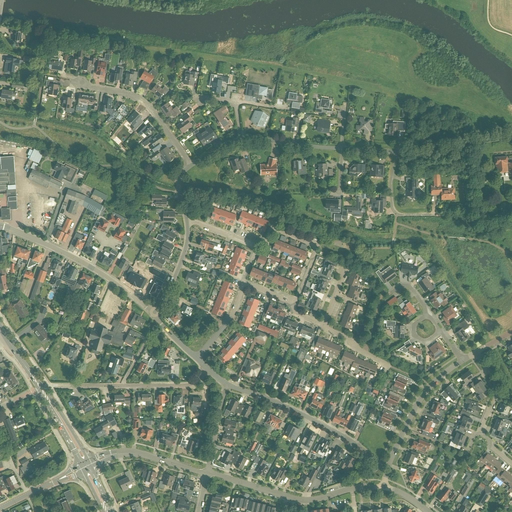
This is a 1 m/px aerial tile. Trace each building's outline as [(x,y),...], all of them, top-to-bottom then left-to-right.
[(21,43),(22,38),(22,35),(21,35),(21,32),(16,31),(11,30),(10,34),(15,35),(14,42),(16,42),(16,47),(20,47),(20,43),(21,43)] [(82,58),(83,50),(79,49),(78,57),(75,56),(74,60),(71,59),(70,68),(77,69),(78,66),(81,67),(82,58)] [(108,70),(109,60),(110,55),(105,54),(104,59),(104,62),(98,62),(97,68),(96,67),(96,73),(97,73),(96,75),(100,75),(104,75),(105,69),(108,70)] [(11,59),(6,58),(6,62),(5,62),(4,73),(9,74),(9,72),(14,72),(15,66),(19,67),(19,64),(22,64),(22,60),(20,60),(11,58),(11,59)] [(61,71),(63,63),(58,62),(59,59),(50,58),(49,68),(52,68),(52,69),(61,71)] [(94,70),(96,58),(91,58),(91,61),(85,60),(83,70),(90,71),(91,69),(94,70)] [(123,69),(123,67),(118,66),(118,69),(117,69),(116,72),(112,71),(112,73),(111,73),(111,76),(110,75),(109,80),(110,80),(110,82),(117,83),(118,80),(121,81),(123,69)] [(155,79),(158,73),(153,70),(151,75),(144,71),(141,78),(144,80),(143,82),(143,81),(140,87),(146,90),(150,83),(153,78),(155,79)] [(136,82),(138,72),(131,71),(131,75),(127,74),(125,85),(132,86),(132,81),(136,82)] [(192,72),(186,71),(185,72),(184,77),(185,78),(184,85),(192,86),(193,78),(198,79),(199,73),(192,72)] [(229,77),(220,76),(220,77),(217,76),(216,81),(213,80),(213,83),(210,83),(209,87),(212,87),(212,90),(220,92),(222,82),(225,83),(225,84),(228,84),(229,77)] [(56,96),(58,85),(53,84),(54,81),(47,80),(46,86),(49,87),(48,95),(56,96)] [(162,90),(156,85),(151,91),(159,97),(161,100),(169,90),(164,87),(162,90)] [(271,99),(273,90),(267,89),(268,88),(259,87),(259,91),(251,89),(250,96),(258,98),(257,99),(262,100),(262,95),(266,96),(266,98),(271,99)] [(2,90),(1,98),(7,99),(7,101),(10,101),(11,99),(11,96),(15,96),(16,92),(12,92),(2,90)] [(301,104),(303,96),(296,95),(297,94),(289,92),(288,99),(286,99),(286,103),(289,104),(290,103),(292,103),(291,112),(304,114),(303,121),(310,122),(311,115),(304,114),(305,108),(299,108),(300,103),(301,104)] [(74,100),(75,93),(69,93),(68,98),(64,97),(62,108),(70,109),(70,108),(71,100),(74,100)] [(76,106),(75,110),(81,111),(81,108),(83,108),(83,104),(88,105),(89,96),(79,94),(78,103),(78,106),(76,106)] [(89,96),(88,105),(92,105),(91,109),(97,110),(98,104),(98,102),(95,101),(95,97),(89,96)] [(110,109),(112,99),(104,98),(103,105),(100,105),(99,111),(108,112),(108,109),(110,109)] [(329,104),(329,100),(321,99),(321,103),(317,102),(315,112),(325,114),(326,111),(331,112),(332,105),(329,104)] [(168,103),(161,108),(167,117),(171,114),(174,117),(180,113),(176,107),(173,109),(171,107),(173,105),(170,101),(168,103)] [(187,103),(186,102),(182,105),(184,108),(181,110),(182,112),(185,109),(185,108),(188,106),(189,108),(191,106),(189,102),(187,103)] [(127,109),(127,107),(122,104),(121,104),(117,109),(114,106),(113,111),(112,114),(107,121),(109,122),(115,117),(120,121),(123,116),(123,117),(125,116),(127,113),(127,112),(125,110),(127,109)] [(220,126),(222,125),(225,130),(226,130),(227,130),(228,129),(233,125),(229,120),(227,121),(223,115),(219,109),(214,113),(219,121),(217,122),(217,123),(219,126),(220,126)] [(263,127),(268,117),(263,112),(256,111),(251,122),(256,126),(263,127)] [(136,129),(140,125),(137,122),(141,117),(136,112),(128,121),(133,126),(131,128),(134,132),(136,129)] [(182,133),(191,126),(189,122),(192,120),(187,114),(181,118),(184,122),(177,126),(182,133)] [(368,121),(364,121),(364,118),(360,117),(359,125),(356,125),(356,130),(364,131),(364,134),(368,134),(368,131),(371,132),(372,120),(368,120),(368,121)] [(297,132),(299,119),(293,118),(293,121),(287,120),(285,130),(297,132)] [(328,133),(329,122),(319,121),(318,131),(328,133)] [(388,124),(385,124),(385,128),(388,129),(388,135),(396,135),(397,131),(401,131),(402,122),(393,121),(393,124),(388,124)] [(147,136),(154,129),(148,123),(143,130),(140,127),(135,131),(140,136),(143,133),(147,136)] [(204,145),(216,138),(209,128),(198,136),(204,145)] [(154,152),(158,150),(162,147),(160,144),(163,142),(158,135),(150,141),(153,145),(150,147),(154,152)] [(148,139),(142,143),(144,147),(151,142),(150,141),(152,139),(150,137),(148,139)] [(167,147),(160,152),(158,150),(154,152),(154,153),(149,156),(153,161),(162,155),(165,159),(167,162),(172,159),(173,160),(175,158),(172,153),(172,154),(167,147)] [(31,167),(38,170),(46,152),(36,148),(27,170),(29,171),(31,167)] [(17,209),(15,172),(14,156),(0,157),(1,164),(0,164),(0,208),(10,208),(10,210),(17,209)] [(511,162),(507,163),(507,157),(495,158),(495,164),(496,173),(508,172),(509,176),(511,175),(511,162)] [(249,171),(244,158),(239,160),(239,158),(230,161),(233,171),(240,169),(241,173),(249,171)] [(275,164),(276,159),(269,158),(267,164),(260,165),(261,175),(270,174),(270,176),(277,175),(276,164),(275,164)] [(303,167),(302,160),(297,161),(297,160),(292,161),(293,171),(298,171),(298,175),(306,174),(305,166),(303,167)] [(67,168),(58,163),(55,170),(57,171),(54,178),(61,181),(64,175),(66,176),(67,174),(74,178),(77,170),(68,166),(67,168)] [(327,169),(327,164),(318,164),(318,169),(315,169),(316,177),(320,179),(320,178),(323,176),(323,175),(326,175),(326,176),(333,176),(332,169),(327,169)] [(364,173),(365,165),(354,164),(354,168),(353,169),(349,169),(349,176),(357,176),(357,173),(364,173)] [(382,177),(383,165),(372,165),(371,177),(382,177)] [(59,191),(62,184),(33,169),(28,179),(47,188),(48,185),(59,191)] [(440,182),(440,174),(433,174),(433,182),(435,182),(435,186),(431,186),(431,194),(441,194),(441,199),(454,199),(454,189),(441,189),(441,186),(439,186),(438,182),(440,182)] [(416,186),(416,182),(418,182),(417,178),(410,178),(410,182),(407,182),(407,191),(406,191),(406,196),(418,195),(418,186),(416,186)] [(89,210),(91,211),(97,215),(99,215),(101,210),(103,206),(86,196),(68,190),(65,198),(72,200),(68,213),(75,215),(78,205),(82,206),(89,210)] [(166,207),(167,199),(161,199),(162,195),(152,195),(152,202),(156,202),(156,206),(166,207)] [(385,205),(386,199),(386,195),(381,195),(380,198),(380,201),(375,201),(375,199),(372,199),(371,205),(370,205),(370,208),(374,209),(374,212),(382,213),(382,208),(383,205),(385,205)] [(361,214),(361,208),(361,198),(355,197),(354,205),(355,205),(355,208),(346,207),(346,208),(346,214),(353,214),(353,217),(362,217),(362,214),(361,214)] [(326,200),(325,208),(332,208),(332,212),(333,212),(341,213),(341,205),(338,205),(338,200),(336,200),(326,200)] [(66,215),(69,204),(64,203),(60,222),(65,223),(66,215)] [(10,206),(1,207),(2,219),(11,219),(10,206)] [(211,206),(209,213),(212,214),(211,218),(216,220),(220,209),(219,209),(214,207),(211,206)] [(243,224),(247,213),(242,211),(242,210),(240,208),(238,213),(241,214),(238,221),(243,224)] [(225,211),(220,209),(216,220),(221,222),(225,211)] [(225,211),(221,222),(226,224),(230,213),(225,211)] [(174,224),(177,221),(174,218),(174,212),(163,212),(163,222),(172,222),(174,224)] [(111,215),(108,221),(112,223),(116,226),(119,221),(122,223),(122,224),(125,218),(117,213),(115,217),(111,215)] [(230,213),(226,224),(232,226),(236,215),(230,213)] [(248,226),(253,215),(247,213),(243,224),(248,226)] [(254,228),(258,217),(253,215),(248,226),(254,228)] [(259,230),(263,219),(258,217),(254,228),(259,230)] [(56,230),(54,236),(55,237),(65,242),(68,235),(66,234),(72,220),(67,218),(63,228),(58,226),(57,230),(56,230)] [(151,231),(153,227),(155,222),(144,218),(143,221),(149,225),(147,229),(151,231)] [(264,232),(269,222),(263,219),(259,230),(264,232)] [(96,220),(94,226),(98,228),(97,228),(104,232),(107,227),(106,227),(108,223),(103,220),(101,223),(99,223),(100,222),(96,220)] [(172,242),(176,235),(168,231),(169,228),(163,225),(160,229),(166,232),(163,237),(161,236),(160,236),(167,240),(167,239),(172,242)] [(116,233),(114,237),(120,241),(121,241),(125,243),(128,237),(125,235),(124,236),(123,235),(125,232),(119,229),(117,233),(116,233)] [(82,239),(79,238),(80,234),(76,232),(73,239),(77,241),(74,247),(78,249),(78,248),(81,250),(84,243),(87,237),(83,236),(82,239)] [(166,242),(167,240),(160,236),(158,240),(164,243),(161,248),(162,249),(171,254),(172,253),(170,252),(174,246),(166,242)] [(206,239),(205,240),(202,239),(201,240),(200,239),(198,244),(200,245),(199,245),(204,247),(204,248),(212,251),(213,248),(220,251),(219,253),(225,255),(227,250),(221,248),(217,247),(218,244),(209,242),(210,240),(206,239)] [(273,248),(272,250),(277,252),(278,250),(279,250),(282,242),(276,240),(273,248)] [(87,242),(83,250),(84,251),(84,252),(88,254),(87,255),(92,258),(96,251),(91,248),(90,248),(88,247),(90,244),(87,242)] [(284,252),(287,244),(282,242),(279,250),(284,252)] [(288,256),(292,246),(287,244),(284,252),(289,254),(288,256)] [(3,246),(0,246),(0,253),(2,254),(2,250),(5,250),(5,249),(8,249),(8,245),(4,245),(4,246),(3,246)] [(295,256),(298,249),(292,246),(288,256),(293,258),(294,256),(295,256)] [(14,256),(14,257),(19,259),(18,263),(20,264),(21,262),(21,261),(20,260),(24,249),(18,247),(16,251),(15,251),(14,255),(14,256)] [(244,258),(247,252),(236,247),(234,254),(244,258)] [(24,249),(20,260),(21,261),(21,262),(20,264),(21,264),(22,265),(23,262),(23,261),(27,262),(27,260),(28,260),(30,256),(29,255),(30,251),(24,249)] [(162,256),(168,260),(171,254),(162,249),(160,253),(154,250),(152,255),(155,256),(155,257),(160,259),(161,258),(162,256)] [(300,259),(303,251),(298,249),(295,256),(300,259)] [(43,258),(44,254),(42,254),(35,251),(32,259),(30,258),(27,267),(30,268),(35,266),(35,265),(36,263),(38,264),(39,262),(41,257),(43,258)] [(195,257),(213,263),(214,263),(216,264),(217,259),(211,257),(210,259),(209,259),(204,257),(204,255),(196,252),(195,257)] [(242,264),(244,258),(234,254),(231,260),(242,264)] [(103,255),(99,261),(104,264),(104,263),(108,266),(109,264),(111,265),(116,257),(112,255),(110,259),(107,258),(108,257),(103,255)] [(47,272),(51,259),(48,257),(46,263),(45,263),(42,271),(39,270),(36,280),(43,283),(47,272)] [(165,261),(160,259),(155,257),(152,261),(148,258),(145,263),(152,267),(153,264),(161,268),(165,261)] [(211,269),(213,263),(195,257),(193,262),(201,264),(205,265),(205,263),(207,263),(206,268),(211,270),(211,269)] [(122,260),(118,267),(124,271),(125,270),(126,267),(128,268),(129,265),(133,267),(133,266),(133,265),(130,264),(128,263),(123,259),(122,260)] [(325,259),(323,264),(326,265),(325,269),(332,272),(334,266),(332,265),(333,262),(325,259)] [(58,287),(61,280),(58,278),(60,273),(59,272),(62,264),(54,260),(50,269),(55,271),(52,277),(53,277),(50,284),(58,287)] [(239,270),(242,264),(231,260),(229,266),(239,270)] [(414,276),(417,274),(418,267),(402,264),(401,271),(403,274),(405,274),(408,278),(412,275),(414,276)] [(237,277),(239,270),(229,266),(228,269),(231,270),(229,274),(237,277)] [(74,280),(78,271),(71,267),(70,271),(69,270),(67,273),(68,273),(67,277),(69,278),(67,284),(69,285),(67,288),(69,289),(69,292),(72,293),(75,287),(74,287),(77,281),(74,280)] [(130,284),(133,285),(138,275),(132,272),(133,269),(130,267),(127,274),(130,275),(127,281),(130,283),(130,284)] [(312,270),(311,273),(313,274),(317,275),(317,276),(326,279),(327,276),(330,277),(332,272),(325,269),(322,268),(321,267),(320,271),(318,272),(314,271),(312,270)] [(391,269),(389,267),(385,270),(387,272),(382,276),(378,270),(375,272),(381,280),(384,278),(387,282),(396,275),(392,269),(391,269)] [(154,268),(151,274),(158,277),(161,272),(154,268)] [(255,278),(258,270),(252,268),(249,275),(255,278)] [(260,280),(263,272),(258,270),(255,278),(260,280)] [(195,287),(200,275),(194,272),(193,275),(188,273),(186,279),(191,282),(190,285),(195,287)] [(265,282),(269,274),(263,272),(260,280),(265,282)] [(349,278),(358,281),(360,276),(351,272),(349,278)] [(423,279),(418,283),(424,292),(428,289),(430,291),(436,287),(434,285),(432,286),(426,277),(429,275),(427,272),(421,277),(423,279)] [(89,284),(92,278),(83,273),(80,279),(77,284),(74,289),(69,301),(73,302),(74,299),(80,286),(86,289),(89,284)] [(282,286),(285,279),(282,277),(283,274),(281,273),(277,284),(282,286)] [(272,282),(275,275),(274,274),(273,276),(269,274),(265,282),(271,284),(271,282),(272,282)] [(145,278),(138,275),(133,285),(136,287),(136,286),(140,288),(142,284),(145,285),(148,280),(145,279),(145,278)] [(315,284),(318,286),(325,288),(327,283),(328,283),(329,280),(327,280),(326,279),(317,276),(317,277),(316,279),(318,280),(316,285),(315,284)] [(356,287),(358,281),(349,278),(347,284),(351,286),(356,287)] [(25,279),(21,291),(26,293),(30,280),(25,279)] [(287,289),(291,281),(285,279),(282,286),(287,289)] [(43,283),(36,280),(36,281),(29,301),(36,303),(43,283)] [(155,284),(150,293),(152,294),(151,295),(156,298),(161,287),(163,282),(160,280),(157,285),(155,284)] [(232,290),(235,285),(224,281),(222,286),(232,290)] [(291,281),(287,289),(292,291),(296,283),(291,281)] [(98,295),(99,291),(98,290),(100,286),(94,284),(91,292),(93,292),(91,296),(92,296),(91,300),(95,301),(98,295)] [(313,290),(312,293),(320,296),(322,293),(323,294),(325,288),(318,286),(315,284),(313,289),(313,290)] [(230,296),(232,290),(222,286),(220,291),(230,296)] [(360,289),(356,287),(351,286),(349,291),(358,295),(360,289)] [(228,301),(230,296),(220,291),(218,297),(228,301)] [(356,300),(358,295),(349,291),(347,297),(356,300)] [(309,301),(319,305),(321,299),(319,299),(320,296),(312,293),(312,294),(310,299),(309,301)] [(437,295),(435,293),(430,296),(432,299),(431,300),(436,308),(441,304),(443,306),(448,303),(446,301),(448,300),(445,296),(443,297),(440,293),(437,295)] [(389,306),(396,301),(398,300),(397,299),(395,297),(395,296),(393,297),(387,302),(387,303),(389,306)] [(196,305),(197,301),(198,300),(197,299),(192,297),(190,303),(196,305)] [(226,306),(228,301),(218,297),(215,302),(226,306)] [(257,306),(259,301),(249,297),(247,302),(257,306)] [(15,299),(15,298),(13,298),(13,299),(11,300),(12,303),(11,303),(13,307),(14,307),(22,318),(29,314),(20,300),(18,301),(17,298),(15,299)] [(406,300),(399,305),(402,309),(400,310),(406,317),(407,316),(407,317),(412,314),(412,315),(417,311),(416,312),(409,302),(408,303),(406,300)] [(308,301),(306,304),(310,306),(309,308),(316,311),(319,305),(309,301),(308,301)] [(224,312),(226,306),(215,302),(213,307),(224,312)] [(255,312),(257,306),(247,302),(245,308),(255,312)] [(356,312),(358,306),(349,303),(347,309),(356,312)] [(188,313),(190,307),(184,305),(182,311),(188,313)] [(274,309),(271,308),(272,306),(269,305),(267,310),(265,309),(262,316),(266,317),(267,315),(271,316),(274,309)] [(451,306),(442,313),(444,316),(442,317),(448,326),(453,322),(452,320),(455,318),(455,319),(459,316),(457,312),(456,313),(451,306)] [(222,317),(224,312),(213,307),(211,313),(222,317)] [(253,317),(255,312),(245,308),(242,313),(253,317)] [(271,316),(270,319),(275,321),(276,319),(280,309),(278,308),(277,310),(274,309),(271,316)] [(276,319),(275,321),(281,323),(282,321),(285,313),(282,312),(282,310),(280,309),(276,319)] [(353,318),(356,312),(347,309),(344,314),(353,318)] [(172,313),(167,318),(168,318),(167,319),(169,321),(170,320),(174,325),(179,320),(180,321),(184,317),(178,312),(178,313),(175,310),(172,313)] [(251,322),(253,317),(242,313),(240,318),(251,322)] [(122,314),(119,321),(126,325),(127,322),(125,321),(127,317),(122,314)] [(142,327),(145,321),(138,317),(138,316),(135,314),(130,324),(133,326),(134,325),(138,327),(139,325),(142,327)] [(351,323),(353,318),(344,314),(342,320),(351,323)] [(249,328),(251,322),(240,318),(238,324),(249,328)] [(123,332),(126,326),(114,319),(111,325),(114,327),(113,330),(112,332),(107,330),(107,329),(99,326),(98,330),(95,329),(94,331),(91,330),(89,338),(95,340),(92,349),(93,349),(93,350),(93,351),(93,352),(93,353),(94,353),(94,354),(96,355),(96,354),(97,354),(98,354),(99,353),(99,351),(101,352),(103,343),(109,345),(110,343),(122,347),(124,341),(132,345),(135,339),(132,338),(135,332),(130,330),(128,335),(121,333),(122,331),(123,332)] [(283,326),(282,328),(288,331),(292,321),(286,319),(284,326),(283,326)] [(349,329),(351,323),(342,320),(340,326),(349,329)] [(404,331),(404,326),(395,326),(395,321),(386,320),(386,327),(392,327),(392,333),(395,333),(395,337),(403,337),(403,331),(404,331)] [(292,321),(288,331),(294,333),(295,331),(298,324),(292,321)] [(48,335),(39,324),(33,329),(36,333),(35,334),(41,341),(45,338),(47,341),(51,338),(49,334),(48,335)] [(458,331),(455,334),(459,339),(462,342),(464,341),(467,340),(467,339),(469,337),(468,337),(470,336),(467,332),(465,332),(463,330),(465,329),(462,324),(456,329),(458,331)] [(303,326),(300,333),(302,334),(301,336),(304,338),(308,328),(303,326)] [(308,328),(304,338),(309,340),(310,339),(313,340),(315,334),(312,333),(314,330),(308,328)] [(278,332),(274,330),(272,329),(270,334),(269,335),(276,338),(278,332)] [(264,341),(267,335),(258,331),(255,337),(264,341)] [(242,345),(246,340),(237,332),(233,337),(242,345)] [(238,350),(242,345),(233,337),(229,342),(238,350)] [(314,341),(311,348),(314,349),(315,347),(318,348),(317,352),(319,353),(324,340),(318,338),(317,342),(314,341)] [(319,353),(318,356),(320,357),(321,354),(322,350),(326,351),(329,342),(324,340),(319,353)] [(233,354),(238,350),(229,342),(225,347),(233,354)] [(329,342),(326,351),(330,353),(328,357),(330,358),(335,344),(329,342)] [(440,346),(437,342),(429,348),(432,352),(429,354),(434,360),(442,353),(443,354),(446,352),(441,346),(440,346)] [(164,350),(162,354),(166,356),(169,350),(172,345),(168,344),(166,348),(165,348),(164,350)] [(330,358),(328,363),(330,364),(332,358),(333,354),(337,356),(341,347),(335,344),(330,358)] [(79,350),(80,346),(76,345),(75,349),(69,347),(67,352),(64,352),(63,356),(66,356),(65,357),(70,358),(69,359),(74,360),(77,350),(79,350)] [(413,346),(411,345),(408,347),(405,345),(397,350),(397,351),(398,350),(405,353),(409,351),(409,354),(415,357),(417,355),(417,361),(422,363),(422,364),(421,355),(421,350),(415,347),(415,346),(414,345),(413,346)] [(229,359),(233,354),(225,347),(221,351),(229,359)] [(152,368),(161,352),(155,350),(151,359),(148,362),(143,359),(141,362),(136,370),(143,374),(147,366),(152,368)] [(225,364),(229,359),(221,351),(218,354),(223,358),(221,360),(225,364)] [(345,367),(350,354),(344,351),(341,360),(345,362),(343,366),(342,365),(340,369),(343,371),(345,367)] [(133,355),(126,352),(125,355),(129,356),(128,359),(131,360),(133,355)] [(351,367),(356,356),(350,354),(345,367),(347,367),(348,363),(352,365),(351,367)] [(361,360),(355,358),(356,356),(351,367),(355,368),(353,372),(355,373),(361,360)] [(111,361),(107,371),(116,374),(119,365),(122,366),(124,359),(117,357),(117,358),(112,357),(111,361)] [(156,365),(156,370),(158,370),(158,375),(164,375),(164,373),(170,373),(171,366),(170,366),(170,361),(166,361),(159,360),(158,360),(158,365),(156,365)] [(363,371),(366,362),(361,360),(355,373),(357,374),(359,370),(363,371)] [(255,363),(251,361),(250,362),(248,361),(246,367),(247,368),(246,369),(247,370),(246,374),(251,376),(251,374),(256,376),(260,367),(254,365),(255,363)] [(367,377),(372,364),(366,362),(363,371),(366,373),(365,377),(367,377)] [(372,364),(367,377),(368,378),(370,374),(374,376),(377,367),(372,364)] [(281,384),(279,389),(280,389),(280,391),(282,392),(284,391),(285,391),(288,385),(290,386),(293,379),(296,371),(291,369),(289,375),(286,374),(283,379),(282,378),(280,383),(281,384)] [(269,377),(266,375),(267,372),(263,370),(260,377),(263,379),(262,381),(269,384),(270,381),(271,381),(275,373),(275,372),(273,371),(272,371),(269,377)] [(463,380),(460,382),(464,387),(472,381),(470,379),(473,377),(469,371),(461,377),(461,378),(463,380)] [(7,382),(15,377),(11,372),(7,375),(6,373),(2,375),(2,376),(0,377),(0,381),(1,381),(2,381),(5,379),(7,382)] [(395,382),(404,387),(406,383),(411,385),(413,381),(413,380),(398,373),(396,376),(394,381),(395,382)] [(15,377),(7,382),(9,385),(6,387),(5,388),(3,385),(0,387),(5,393),(8,391),(7,391),(11,388),(15,386),(15,385),(19,382),(15,377)] [(322,388),(325,382),(316,378),(314,384),(322,388)] [(297,397),(304,380),(301,379),(299,383),(297,388),(294,386),(291,394),(292,395),(292,396),(294,396),(295,396),(297,397)] [(304,380),(297,397),(300,398),(300,399),(302,400),(303,400),(304,400),(307,392),(304,391),(306,386),(308,381),(304,380)] [(473,381),(467,386),(469,389),(470,389),(473,393),(475,392),(483,386),(483,385),(483,384),(484,384),(482,381),(481,381),(480,382),(480,381),(475,385),(473,381)] [(403,389),(404,387),(395,382),(393,386),(392,385),(391,389),(404,395),(404,394),(406,390),(403,389)] [(459,394),(452,383),(449,386),(448,386),(443,390),(444,391),(440,394),(445,399),(448,396),(453,402),(458,397),(457,396),(459,394)] [(483,386),(475,392),(477,394),(474,396),(475,397),(478,402),(484,397),(482,393),(486,390),(483,386)] [(401,402),(403,397),(390,391),(388,394),(389,395),(387,399),(397,403),(398,400),(401,402)] [(142,395),(142,393),(138,394),(138,402),(142,402),(142,401),(145,401),(145,402),(145,406),(151,406),(151,401),(150,401),(150,394),(142,395)] [(320,400),(316,398),(318,394),(315,393),(310,402),(311,403),(310,405),(316,409),(317,407),(321,409),(325,400),(321,398),(320,400)] [(164,395),(164,394),(161,394),(161,395),(158,395),(157,395),(157,400),(154,400),(155,412),(162,412),(162,405),(162,403),(165,403),(169,403),(168,398),(165,398),(165,395),(164,395)] [(124,398),(124,395),(115,396),(115,402),(122,402),(122,403),(126,403),(126,405),(130,405),(130,398),(124,398)] [(181,396),(181,395),(179,395),(178,396),(174,395),(174,396),(174,405),(174,409),(178,409),(178,406),(181,406),(184,406),(184,401),(182,400),(182,396),(181,396)] [(340,407),(344,396),(341,395),(338,400),(336,405),(336,406),(340,407)] [(201,411),(202,402),(201,402),(201,398),(193,398),(193,405),(198,405),(197,411),(195,411),(195,416),(201,417),(202,411),(201,411)] [(385,398),(382,406),(383,406),(396,412),(398,408),(395,406),(397,403),(387,399),(385,398)] [(75,399),(72,401),(75,406),(78,410),(82,408),(85,412),(93,407),(90,401),(89,400),(88,399),(85,400),(82,402),(80,399),(77,402),(75,399)] [(239,411),(235,409),(238,402),(232,399),(227,409),(233,413),(234,412),(237,414),(238,413),(239,411)] [(447,405),(449,402),(441,399),(439,403),(434,401),(432,407),(440,410),(442,404),(443,403),(447,405)] [(477,415),(480,408),(472,405),(473,401),(466,399),(465,402),(469,404),(467,411),(466,411),(465,413),(461,411),(461,412),(469,415),(470,415),(467,414),(468,412),(477,415)] [(239,409),(239,410),(239,411),(238,413),(241,414),(241,415),(247,418),(252,408),(246,404),(242,411),(239,409)] [(329,418),(334,407),(329,404),(327,408),(325,407),(322,415),(329,418)] [(359,416),(363,407),(358,404),(354,413),(357,415),(359,416)] [(508,419),(510,414),(507,413),(510,407),(501,404),(498,412),(501,413),(500,416),(508,419)] [(438,415),(440,410),(432,407),(430,412),(435,414),(434,417),(437,418),(437,419),(440,420),(442,416),(438,415)] [(395,420),(397,416),(396,416),(397,415),(384,409),(382,412),(383,413),(381,418),(390,422),(392,419),(395,420)] [(261,426),(264,419),(261,418),(264,413),(257,410),(252,419),(256,420),(255,423),(261,426)] [(335,414),(332,421),(338,424),(341,417),(342,417),(343,414),(340,413),(341,411),(337,410),(335,414)] [(468,418),(469,415),(461,412),(460,415),(461,415),(460,418),(462,419),(461,421),(470,425),(472,420),(468,418)] [(111,427),(117,424),(111,414),(105,417),(107,421),(95,427),(96,429),(94,430),(98,437),(105,433),(103,429),(110,425),(111,427)] [(271,427),(276,418),(270,414),(266,422),(265,422),(263,425),(268,427),(265,432),(268,434),(271,427)] [(341,417),(338,424),(345,427),(348,420),(350,416),(347,414),(344,419),(342,417),(341,417)] [(25,423),(22,416),(14,419),(14,420),(10,421),(9,418),(4,421),(13,442),(18,440),(12,426),(16,425),(17,427),(25,423)] [(424,419),(422,424),(430,427),(432,422),(438,425),(439,421),(428,417),(427,420),(424,419)] [(233,433),(234,429),(234,430),(236,422),(230,421),(230,419),(227,418),(226,420),(225,419),(223,427),(225,427),(224,431),(226,431),(233,433)] [(285,423),(282,421),(276,418),(271,427),(268,434),(271,435),(275,427),(278,429),(282,431),(285,423)] [(389,425),(390,422),(381,418),(379,422),(378,421),(376,425),(390,431),(390,430),(392,426),(389,425)] [(352,422),(348,429),(355,433),(357,429),(359,431),(361,426),(359,425),(360,422),(356,420),(355,419),(354,419),(352,422)] [(495,420),(494,422),(495,423),(495,424),(504,427),(507,429),(509,424),(511,425),(511,422),(510,421),(504,419),(503,421),(497,419),(497,420),(495,420)] [(456,425),(454,428),(456,429),(455,429),(460,431),(462,432),(463,428),(468,430),(470,425),(461,421),(460,424),(458,423),(457,425),(456,425)] [(295,441),(300,430),(289,424),(284,435),(295,441)] [(428,432),(430,427),(422,424),(420,429),(423,430),(421,435),(432,439),(434,434),(428,432)] [(495,424),(493,424),(492,427),(493,428),(493,429),(498,431),(497,433),(504,436),(505,433),(506,431),(503,430),(504,427),(495,424)] [(153,430),(145,429),(145,430),(142,429),(140,436),(143,437),(143,438),(144,438),(144,439),(146,440),(147,439),(149,440),(150,435),(151,435),(153,430)] [(466,436),(459,434),(460,431),(455,429),(453,434),(456,435),(454,439),(463,442),(466,436)] [(166,444),(168,435),(165,434),(166,432),(161,431),(159,438),(161,438),(160,442),(166,444)] [(233,433),(226,431),(225,435),(223,434),(221,442),(232,444),(234,437),(235,434),(234,433),(233,433)] [(304,438),(302,443),(303,443),(302,444),(305,445),(303,449),(308,451),(309,447),(312,442),(312,441),(315,434),(309,431),(305,438),(304,438)] [(172,446),(175,434),(173,433),(172,436),(168,435),(166,444),(172,446)] [(188,441),(185,440),(186,438),(182,437),(181,443),(187,445),(185,450),(193,452),(196,442),(189,440),(188,441)] [(431,444),(419,439),(418,443),(414,441),(411,447),(420,451),(422,447),(428,450),(431,444)] [(462,447),(463,442),(454,439),(454,440),(451,440),(449,445),(459,449),(461,446),(462,447)] [(323,440),(323,441),(322,441),(321,442),(322,443),(321,445),(317,443),(313,451),(318,454),(318,453),(323,456),(325,453),(330,443),(323,440)] [(249,451),(250,452),(251,449),(253,450),(253,449),(254,449),(257,443),(253,441),(250,447),(249,451)] [(48,450),(44,442),(35,448),(34,447),(28,451),(30,454),(31,453),(35,458),(40,455),(41,455),(44,454),(43,453),(48,450)] [(334,461),(336,458),(339,460),(344,451),(338,448),(336,451),(332,449),(329,454),(327,453),(322,463),(324,464),(325,464),(329,465),(332,460),(334,461)] [(227,465),(228,464),(231,465),(232,463),(238,452),(234,451),(232,455),(229,454),(226,452),(220,462),(227,465)] [(419,454),(411,451),(410,454),(408,453),(404,461),(411,464),(414,457),(417,459),(419,454)] [(238,452),(232,463),(235,465),(235,466),(241,469),(247,459),(240,456),(241,454),(238,452)] [(486,465),(493,457),(489,454),(489,455),(487,454),(485,457),(482,455),(478,460),(481,462),(481,461),(486,465)] [(256,456),(254,461),(254,462),(257,464),(261,466),(257,472),(263,476),(268,468),(264,465),(266,461),(257,456),(256,457),(256,456)] [(352,465),(355,459),(348,456),(345,463),(341,461),(338,467),(343,469),(344,473),(348,472),(349,473),(350,471),(353,470),(352,465)] [(490,469),(496,461),(495,460),(496,460),(493,457),(486,465),(490,469)] [(23,467),(30,463),(27,458),(20,462),(23,467)] [(500,471),(502,469),(500,467),(502,465),(500,464),(500,463),(497,461),(496,461),(490,469),(492,470),(490,473),(493,475),(495,474),(497,475),(500,471)] [(329,465),(325,464),(324,464),(323,465),(319,472),(322,473),(318,481),(326,485),(331,474),(327,472),(329,468),(330,466),(329,465)] [(417,472),(416,470),(415,467),(408,467),(410,472),(412,475),(409,477),(411,482),(413,481),(414,482),(417,481),(417,480),(419,479),(419,477),(420,477),(418,472),(417,472)] [(280,471),(275,468),(270,476),(278,481),(280,478),(284,480),(288,472),(282,468),(280,471)] [(313,482),(315,477),(318,471),(313,468),(308,477),(303,475),(299,484),(305,487),(309,480),(313,482)] [(153,483),(156,473),(149,470),(146,481),(153,483)] [(123,491),(128,488),(127,486),(128,486),(128,485),(131,484),(134,482),(129,471),(125,473),(127,478),(119,482),(123,491)] [(503,482),(509,474),(507,472),(506,472),(504,471),(502,473),(500,471),(497,475),(495,477),(497,479),(498,479),(503,482)] [(438,485),(441,480),(436,477),(431,473),(424,484),(427,486),(425,489),(428,491),(430,494),(432,493),(437,484),(438,485)] [(173,485),(175,478),(173,478),(173,477),(166,474),(164,482),(160,481),(158,487),(164,489),(165,485),(170,486),(171,485),(173,485)] [(448,484),(453,477),(449,474),(444,482),(448,484)] [(509,489),(511,484),(511,482),(511,480),(511,476),(509,474),(503,482),(507,486),(507,487),(509,489)] [(0,478),(0,482),(4,491),(8,490),(9,491),(13,489),(14,487),(9,478),(3,481),(2,478),(0,478)] [(183,484),(182,488),(188,489),(187,495),(191,496),(193,490),(192,490),(195,483),(185,480),(184,480),(183,484)] [(491,489),(486,486),(484,489),(484,488),(478,498),(484,502),(490,492),(489,492),(491,489)] [(464,497),(469,489),(466,487),(461,495),(464,497)] [(452,492),(447,488),(443,492),(442,492),(439,495),(437,498),(442,502),(447,497),(452,501),(456,495),(458,493),(454,491),(452,492)] [(70,511),(72,511),(68,501),(74,499),(70,490),(64,493),(66,497),(55,502),(56,505),(62,503),(65,511),(70,511)] [(222,496),(216,494),(215,498),(212,497),(211,502),(220,504),(221,499),(222,496)] [(178,496),(177,500),(179,501),(177,509),(187,511),(186,511),(188,511),(190,503),(186,502),(183,501),(183,499),(184,497),(178,496)] [(461,511),(467,503),(464,501),(461,505),(458,503),(456,507),(458,511),(457,511),(461,511)] [(132,511),(141,511),(138,502),(130,505),(132,511)] [(470,507),(471,505),(467,503),(461,511),(467,511),(469,509),(467,509),(469,506),(470,507)]
